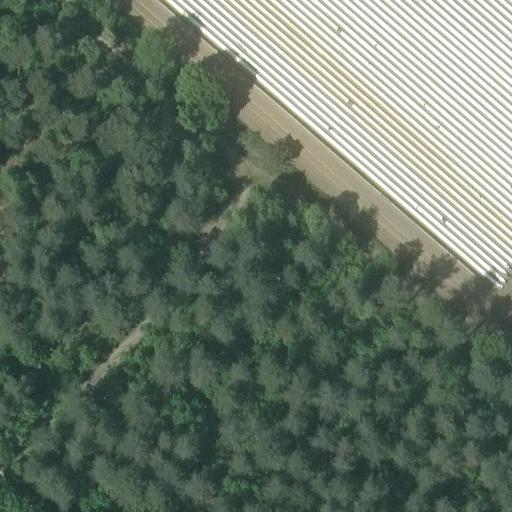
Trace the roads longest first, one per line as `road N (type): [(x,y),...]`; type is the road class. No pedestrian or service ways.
road 1 (track): [(268,177),(5,488)]
road 2 (track): [(268,177),(511,385)]
road 3 (track): [(67,0),(268,177)]
